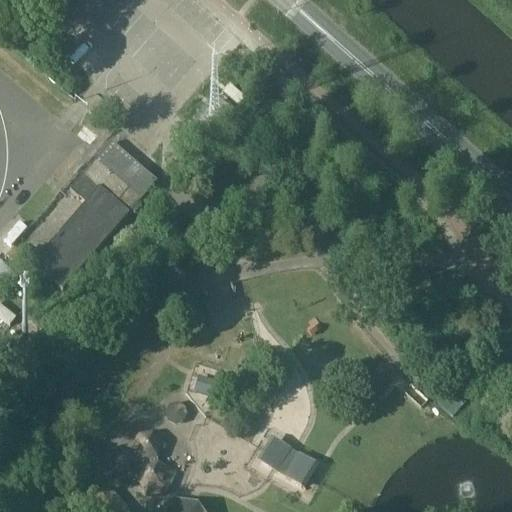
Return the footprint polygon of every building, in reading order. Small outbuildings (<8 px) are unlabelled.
[(244,100),(230,88),(227,91),(225,93),(223,95),(238,108),(244,100)] [(233,115),(219,103),(211,112),(226,124),(233,115)] [(157,184),(114,146),(112,144),(70,193),(85,206),(33,266),(63,293),(131,214),(135,216),(140,210),(137,207),(157,184)] [(0,296),(2,298),(19,279),(0,263),(0,296)] [(312,337),(318,332),(315,327),(308,333),(312,337)] [(212,388),(196,383),(193,392),(209,397),(212,388)] [(46,413),(50,396),(37,384),(21,390),(17,407),(29,418),(46,413)] [(167,422),(175,426),(183,423),(186,416),(184,406),(176,402),(168,405),(164,412),(167,422)] [(145,498),(166,494),(173,476),(158,464),(154,465),(154,461),(158,460),(164,446),(153,434),(138,436),(132,452),(135,455),(133,457),(130,454),(114,456),(108,471),(119,483),(134,480),(136,476),(139,477),(137,482),(145,498)] [(273,443),(260,465),(276,474),(285,479),(301,489),(314,467),(298,457),(289,453),(273,443)] [(126,511),(109,490),(93,503),(99,511),(126,511)]
